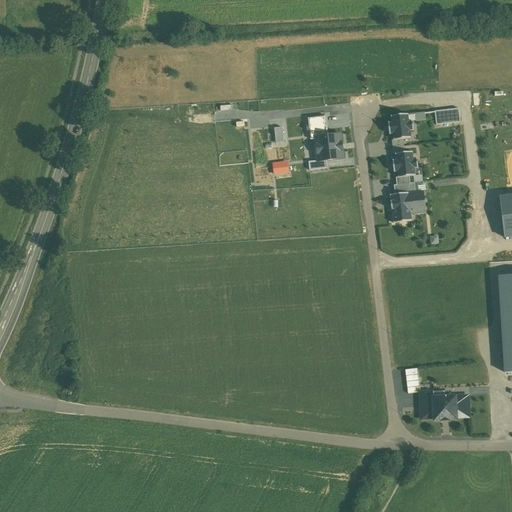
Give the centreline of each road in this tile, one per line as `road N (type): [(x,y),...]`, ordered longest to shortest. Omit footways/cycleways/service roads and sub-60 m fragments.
road 1 (residential): [(387,444),(0,403)]
road 2 (secondary): [(114,0),(55,220),(0,323)]
road 3 (residential): [(387,444),(395,423),(357,108)]
road 4 (residential): [(511,444),(387,444)]
